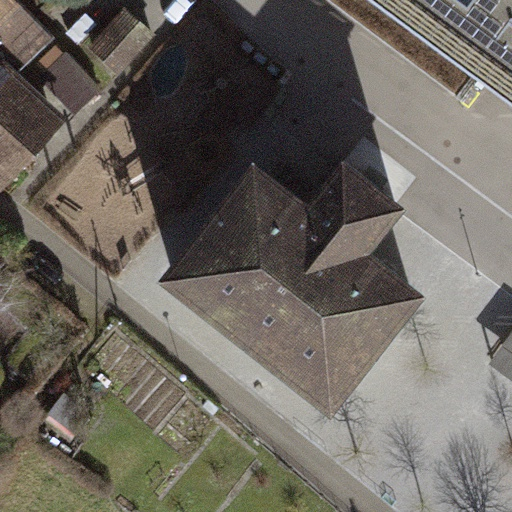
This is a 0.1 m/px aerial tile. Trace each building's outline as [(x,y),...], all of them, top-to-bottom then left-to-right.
[(7,0),(0,0),(0,174),(53,118),(10,80),(50,41),(7,0)] [(511,0),(359,0),(415,40),(511,110),(511,0)] [(148,32),(117,4),(81,43),(113,71),(148,32)] [(67,54),(42,79),(75,112),(101,87),(67,54)] [(243,152),(149,273),(322,408),(415,288),(361,246),(398,199),(367,176),(332,148),(297,194),(243,152)] [(482,361),(511,383),(511,329),(507,326),(482,361)]
